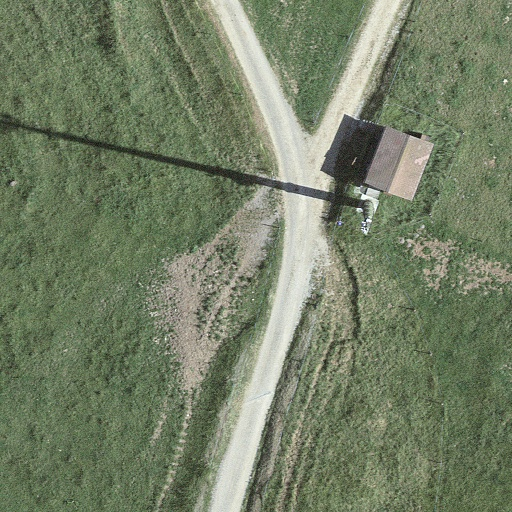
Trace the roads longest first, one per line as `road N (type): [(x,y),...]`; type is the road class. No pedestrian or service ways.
road 1 (track): [(226,511),(287,307),(301,191),(334,139),(390,0)]
road 2 (track): [(223,0),(269,96),(301,191)]
